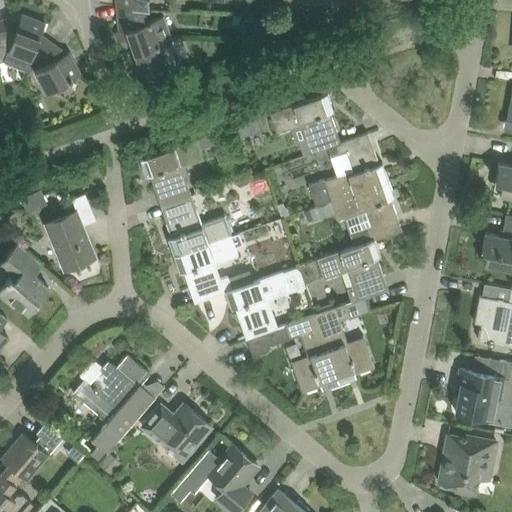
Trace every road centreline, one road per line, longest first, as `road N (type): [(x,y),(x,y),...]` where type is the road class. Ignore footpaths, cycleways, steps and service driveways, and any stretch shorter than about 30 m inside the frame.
road 1 (residential): [(124,303),(147,309),(334,468),(384,450),(397,428),(478,0)]
road 2 (residential): [(0,413),(75,326),(124,303)]
road 3 (unknown): [(452,154),(410,136),(336,46)]
road 4 (residential): [(124,303),(112,164)]
